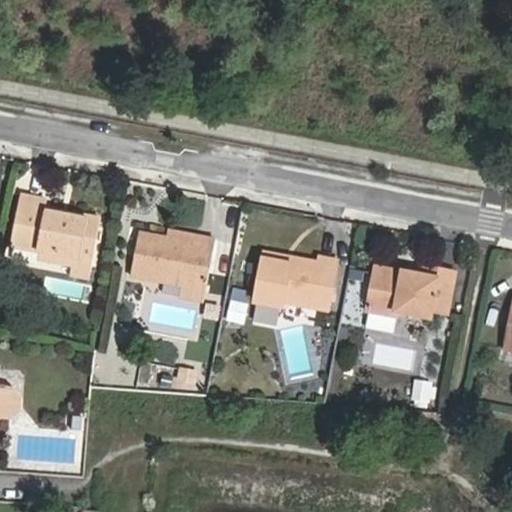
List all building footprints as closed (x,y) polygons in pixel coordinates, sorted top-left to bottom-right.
[(86,282),(89,264),(97,221),(41,211),(43,203),(16,198),(7,248),(38,254),(69,260),(68,268),(66,278),(86,282)] [(166,232),(164,239),(193,245),(195,237),(166,232)] [(193,245),(164,239),(136,234),(129,277),(179,286),(203,290),(212,241),(195,237),(193,245)] [(262,253),(260,261),(286,265),(287,258),(262,253)] [(68,268),(69,260),(38,254),(37,262),(68,268)] [(286,265),(260,261),(254,303),(279,307),(280,301),(326,308),(334,260),(317,257),(316,263),(287,258),(286,265)] [(435,277),(436,268),(420,265),(418,275),(435,277)] [(404,279),(374,274),(367,309),(395,314),(396,309),(428,314),(429,306),(446,309),(453,271),(436,268),(435,277),(418,275),(405,273),(404,279)] [(375,268),(374,274),(404,279),(405,273),(375,268)] [(203,290),(179,286),(177,298),(201,302),(203,290)] [(511,299),(502,298),(492,351),(511,355),(511,299)] [(241,306),(227,304),(223,322),(238,324),(241,306)] [(367,314),(366,329),(394,332),(395,317),(367,314)] [(414,379),(411,402),(432,404),(435,381),(414,379)] [(0,420),(9,421),(18,413),(19,403),(11,393),(0,392),(0,420)]
